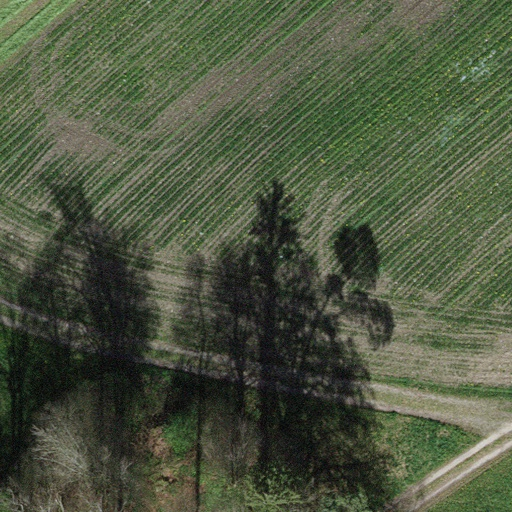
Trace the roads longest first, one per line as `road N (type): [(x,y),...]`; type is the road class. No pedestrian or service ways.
road 1 (track): [(0,274),(180,378),(511,425)]
road 2 (track): [(399,511),(511,441)]
